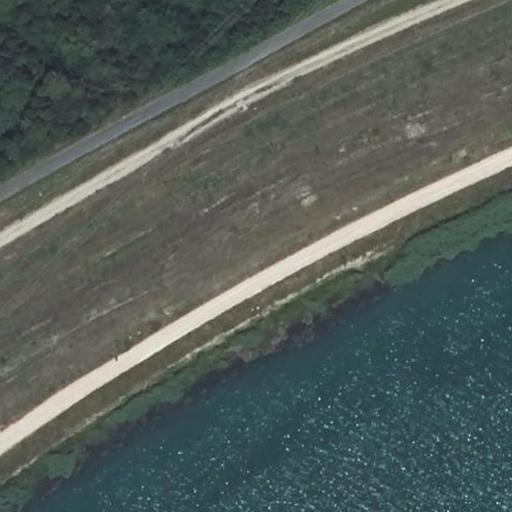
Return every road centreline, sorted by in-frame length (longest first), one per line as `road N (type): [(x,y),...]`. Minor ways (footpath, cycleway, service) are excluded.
road 1 (track): [(455,0),(224,111),(0,238)]
road 2 (unclassified): [(0,193),(355,0)]
